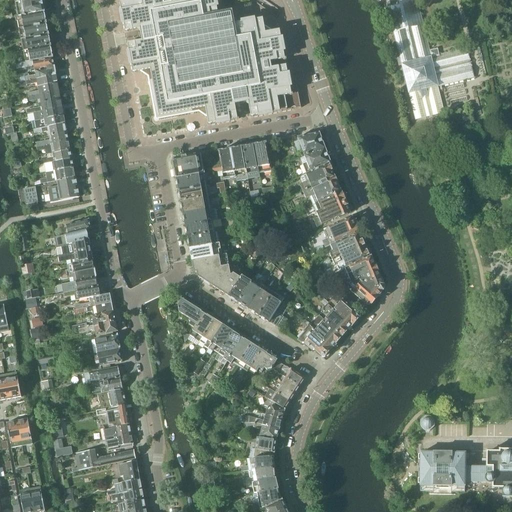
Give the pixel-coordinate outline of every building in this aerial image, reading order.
[(41,0),(29,0),(15,3),(17,16),(43,11),(41,0)] [(127,0),(126,2),(119,3),(125,32),(135,30),(137,43),(127,44),(132,74),(139,72),(148,78),(149,85),(156,120),(191,113),(198,112),(207,118),(208,124),(208,125),(237,120),(234,103),(247,100),(251,117),(301,108),(295,79),(289,80),(288,81),(279,31),(272,32),(264,27),(262,17),(233,22),(231,10),(217,13),(215,0),(127,0)] [(436,49),(429,51),(417,3),(425,1),(424,0),(385,0),(387,8),(385,9),(387,17),(389,17),(399,58),(397,58),(398,66),(401,65),(415,120),(430,117),(433,116),(444,113),(438,86),(474,78),(467,48),(438,55),(436,49)] [(43,11),(17,16),(15,17),(16,22),(17,21),(19,28),(46,23),(43,11)] [(48,34),(46,23),(19,28),(21,39),(48,34)] [(50,46),(48,34),(21,39),(23,51),(50,46)] [(52,57),(50,46),(23,51),(25,62),(52,57)] [(52,57),(25,62),(23,62),(23,63),(15,65),(16,69),(33,66),(34,71),(54,67),(52,57)] [(54,67),(34,71),(35,75),(27,76),(28,81),(55,76),(54,67)] [(55,76),(28,81),(19,82),(20,87),(37,83),(37,87),(57,83),(55,76)] [(58,91),(57,83),(37,87),(38,91),(27,93),(27,94),(25,94),(26,98),(28,97),(58,91)] [(60,100),(58,91),(28,97),(29,101),(40,99),(40,103),(60,100)] [(60,100),(40,103),(41,107),(26,110),(27,114),(33,113),(62,108),(60,100)] [(63,116),(62,108),(33,113),(35,121),(43,120),(63,116)] [(10,109),(2,111),(4,119),(7,118),(12,117),(10,109)] [(63,116),(43,120),(44,123),(36,125),(37,129),(65,124),(63,116)] [(65,124),(37,129),(33,130),(34,134),(48,132),(49,136),(66,133),(65,124)] [(66,133),(49,136),(50,140),(43,141),(43,142),(35,144),(36,148),(36,147),(68,142),(66,133)] [(304,156),(325,149),(319,134),(297,138),(299,142),(294,144),(297,152),(301,150),(304,156)] [(70,150),(68,142),(36,147),(37,151),(44,150),(45,155),(52,154),(70,150)] [(271,143),(265,144),(268,158),(274,157),(271,143)] [(268,158),(265,144),(254,146),(259,174),(271,172),(268,158)] [(259,174),(254,146),(242,148),(247,176),(259,174)] [(242,148),(230,150),(235,178),(236,182),(248,180),(247,176),(242,148)] [(325,149),(304,156),(299,158),(305,175),(310,173),(320,168),(330,163),(329,160),(325,149)] [(70,150),(52,154),(53,158),(38,160),(39,165),(53,163),(71,159),(70,150)] [(235,178),(230,150),(218,152),(222,172),(223,177),(223,180),(235,178)] [(204,174),(200,156),(175,160),(175,161),(173,163),(176,179),(204,174)] [(73,168),(71,159),(53,163),(54,171),(73,168)] [(310,173),(305,175),(300,177),(303,184),(299,186),(302,192),(318,185),(318,184),(326,180),(328,180),(334,178),(332,174),(332,173),(333,170),(333,168),(330,163),(320,168),(310,173)] [(207,167),(207,168),(207,174),(217,172),(220,172),(219,165),(207,167)] [(75,178),(73,168),(54,171),(45,173),(46,178),(39,179),(40,182),(40,184),(56,182),(75,178)] [(204,175),(204,174),(176,179),(178,190),(206,185),(204,175)] [(75,178),(56,182),(57,186),(48,188),(49,193),(77,188),(75,178)] [(276,187),(282,185),(280,178),(274,180),(276,187)] [(334,178),(328,180),(326,180),(318,184),(318,185),(302,192),(305,199),(314,195),(317,203),(340,192),(336,183),(337,183),(334,178)] [(208,197),(206,185),(178,190),(180,202),(208,197)] [(35,187),(23,190),(24,197),(37,195),(35,187)] [(77,188),(49,193),(49,197),(53,197),(53,198),(54,202),(79,198),(77,188)] [(340,192),(317,203),(321,211),(316,213),(318,218),(313,221),(316,228),(345,215),(348,215),(348,213),(349,212),(346,206),(344,202),(345,198),(344,195),(341,193),(340,192),(340,193),(340,192)] [(38,203),(37,195),(24,197),(26,205),(38,203)] [(208,197),(180,202),(183,214),(210,209),(208,197)] [(210,209),(183,214),(185,226),(212,220),(217,220),(215,208),(210,209)] [(329,246),(358,233),(355,225),(355,222),(354,219),(352,217),(351,216),(322,229),(326,239),(321,241),(324,248),(329,246)] [(63,236),(87,230),(90,229),(89,220),(66,226),(67,230),(58,232),(58,233),(51,234),(51,239),(54,238),(60,237),(63,236)] [(212,220),(185,226),(187,238),(215,232),(212,220)] [(89,240),(87,230),(63,236),(60,237),(54,238),(56,247),(89,240)] [(305,231),(287,239),(289,244),(307,236),(305,231)] [(215,232),(187,238),(190,249),(217,244),(216,240),(215,232)] [(358,233),(329,246),(332,252),(329,254),(331,260),(335,258),(340,256),(341,257),(348,254),(347,253),(357,248),(358,249),(364,246),(358,233)] [(26,234),(18,235),(21,253),(29,251),(26,234)] [(91,250),(89,240),(56,247),(58,257),(91,250)] [(217,244),(190,249),(192,261),(219,256),(218,251),(220,250),(219,244),(217,244)] [(366,249),(364,246),(358,249),(357,248),(347,253),(348,254),(341,257),(340,256),(335,258),(331,260),(334,266),(337,264),(340,271),(344,269),(371,257),(368,250),(366,249)] [(284,247),(279,249),(276,250),(278,258),(287,254),(284,247)] [(91,250),(58,257),(59,263),(66,261),(67,265),(71,264),(72,264),(92,260),(91,250)] [(219,256),(192,261),(194,273),(197,272),(198,277),(211,285),(214,281),(222,279),(228,278),(230,276),(232,274),(233,274),(239,269),(239,267),(232,268),(233,270),(230,273),(226,255),(219,257),(219,256)] [(377,272),(375,266),(371,257),(344,269),(351,283),(351,284),(365,277),(368,283),(380,277),(377,272)] [(92,260),(72,264),(73,269),(66,271),(59,272),(60,276),(94,269),(92,260)] [(26,275),(33,274),(35,273),(33,264),(21,266),(23,275),(26,275)] [(94,269),(60,276),(61,280),(73,278),(73,282),(73,283),(96,278),(94,269)] [(240,279),(233,274),(232,274),(230,276),(228,278),(222,279),(214,281),(211,285),(228,297),(240,279)] [(241,276),(240,279),(228,297),(238,303),(250,284),(251,284),(251,283),(241,276)] [(383,286),(380,277),(368,283),(365,277),(351,284),(351,283),(348,284),(345,288),(351,293),(366,306),(368,306),(370,304),(371,304),(380,294),(383,291),(384,286),(383,286)] [(96,278),(73,283),(67,284),(68,288),(62,289),(63,294),(98,287),(96,278)] [(250,284),(238,303),(248,309),(263,286),(254,279),(251,283),(251,284),(250,284)] [(293,283),(285,290),(289,294),(296,288),(293,283)] [(263,286),(248,309),(258,316),(274,292),(263,286)] [(98,288),(98,287),(63,294),(63,298),(74,296),(75,301),(88,298),(99,296),(98,288)] [(109,292),(102,293),(102,292),(100,293),(99,288),(98,288),(99,296),(110,294),(109,292)] [(274,292),(258,316),(268,322),(283,298),(274,292)] [(111,303),(110,294),(99,297),(88,298),(89,303),(74,306),(75,310),(111,303)] [(322,301),(351,327),(359,318),(359,315),(343,301),(343,300),(337,295),(333,301),(332,300),(328,304),(324,299),(322,301)] [(283,303),(287,308),(288,308),(292,304),(287,299),(283,303)] [(194,329),(204,314),(181,300),(178,306),(179,312),(179,313),(189,320),(188,321),(190,322),(189,325),(194,329)] [(351,327),(322,301),(320,303),(325,307),(322,311),(323,311),(319,317),(342,337),(351,327)] [(111,303),(75,310),(72,311),(72,315),(87,312),(87,313),(96,311),(96,313),(99,312),(100,314),(113,312),(111,303)] [(283,303),(276,314),(281,317),(282,317),(287,308),(283,303)] [(3,306),(0,306),(0,332),(9,331),(8,326),(4,307),(4,306),(3,306)] [(41,314),(40,307),(31,309),(32,316),(41,314)] [(113,312),(100,314),(91,316),(92,322),(69,327),(70,332),(78,330),(115,322),(113,312)] [(204,314),(194,329),(190,336),(194,339),(199,342),(213,320),(204,314)] [(275,326),(281,317),(276,314),(270,324),(274,327),(275,326)] [(282,317),(281,317),(277,323),(283,327),(287,320),(282,317)] [(342,337),(319,317),(314,322),(313,321),(310,324),(305,321),(304,322),(333,348),(342,337)] [(32,319),(29,320),(30,328),(39,326),(38,318),(32,319)] [(213,320),(199,342),(204,345),(203,347),(208,350),(211,344),(211,343),(215,337),(216,338),(220,332),(219,331),(223,327),(213,320)] [(117,332),(115,322),(78,330),(79,334),(94,330),(95,336),(117,332)] [(333,348),(304,322),(302,324),(306,328),(303,332),(304,333),(297,341),(301,344),(301,343),(304,343),(311,350),(312,350),(314,350),(321,357),(322,357),(325,357),(333,348)] [(232,333),(223,327),(219,331),(220,332),(216,338),(215,337),(211,343),(211,344),(208,350),(212,352),(213,351),(218,354),(220,350),(221,350),(232,333)] [(32,330),(34,339),(43,337),(41,328),(32,330)] [(238,344),(241,339),(232,333),(221,350),(220,350),(218,354),(223,358),(222,359),(223,359),(220,363),(225,366),(227,362),(226,362),(230,356),(229,356),(233,349),(235,350),(239,344),(238,344)] [(93,354),(119,349),(116,335),(91,340),(93,354)] [(251,345),(241,339),(238,344),(239,344),(235,350),(233,349),(229,356),(230,356),(226,362),(227,362),(230,364),(231,363),(237,366),(251,345)] [(39,340),(34,341),(36,349),(47,347),(47,343),(40,344),(39,340)] [(260,351),(251,345),(237,366),(247,373),(250,369),(249,368),(260,351)] [(119,349),(93,354),(96,367),(100,367),(101,370),(110,369),(110,365),(122,363),(119,349)] [(276,361),(260,351),(249,368),(250,369),(256,373),(258,369),(262,372),(264,369),(266,370),(271,369),(276,361)] [(50,357),(39,359),(40,366),(51,363),(50,357)] [(197,374),(203,366),(205,363),(200,360),(196,365),(197,366),(193,372),(197,374)] [(278,363),(273,371),(276,372),(277,373),(282,365),(278,363)] [(110,369),(101,370),(88,373),(91,384),(120,378),(118,367),(110,369)] [(299,388),(305,379),(286,367),(283,370),(288,373),(285,378),(299,388)] [(16,373),(4,375),(9,400),(20,398),(21,398),(16,373)] [(4,375),(0,375),(0,401),(9,400),(4,375)] [(299,388),(285,378),(283,376),(280,380),(276,378),(274,381),(272,380),(272,381),(280,385),(295,395),(299,388)] [(120,378),(91,384),(93,395),(97,395),(103,393),(123,390),(120,378)] [(51,381),(41,382),(42,392),(53,390),(51,381)] [(290,402),(295,395),(280,385),(272,381),(270,384),(278,388),(275,393),(290,402)] [(126,406),(123,390),(103,393),(97,395),(99,404),(100,408),(95,409),(96,412),(125,406),(126,406)] [(248,395),(252,398),(256,393),(251,390),(248,395)] [(290,402),(275,393),(274,394),(269,390),(264,398),(267,400),(285,410),(290,402)] [(282,420),(285,410),(267,400),(265,404),(268,405),(265,415),(282,420)] [(128,424),(125,406),(96,412),(97,416),(106,415),(108,429),(128,424)] [(278,430),(282,420),(265,415),(263,421),(256,419),(254,424),(278,430)] [(430,418),(424,418),(420,422),(420,427),(424,430),(429,430),(433,427),(433,421),(430,418)] [(27,420),(17,422),(22,447),(32,445),(28,420),(27,420)] [(7,424),(11,449),(22,447),(17,422),(7,424)] [(131,435),(128,424),(108,429),(100,430),(101,436),(102,441),(114,438),(131,435)] [(275,441),(278,430),(254,424),(253,428),(261,430),(259,438),(275,441)] [(131,435),(114,438),(114,442),(106,443),(108,452),(133,446),(131,435)] [(256,438),(251,437),(238,437),(238,441),(243,442),(255,444),(255,450),(250,449),(248,459),(273,457),(273,453),(275,441),(259,438),(257,438),(256,438)] [(63,448),(61,440),(55,441),(56,449),(57,449),(63,448)] [(63,449),(55,451),(57,458),(59,458),(65,456),(64,449),(63,449)] [(98,449),(76,454),(75,454),(78,468),(71,469),(72,473),(135,459),(134,451),(100,458),(99,456),(98,449)] [(511,450),(509,451),(500,450),(500,453),(487,452),(487,468),(465,467),(465,454),(452,453),(434,453),(420,453),(420,470),(420,492),(433,492),(433,486),(451,487),(451,492),(464,492),(464,486),(464,482),(493,482),(493,487),(492,487),(492,488),(494,488),(503,488),(503,496),(511,497),(511,488),(511,450)] [(273,457),(248,459),(246,460),(247,466),(241,467),(242,472),(248,472),(274,468),(273,457)] [(124,482),(139,479),(136,462),(118,466),(120,477),(123,476),(124,482)] [(274,468),(248,472),(249,478),(242,479),(243,484),(251,483),(275,479),(274,468)] [(212,490),(215,489),(213,476),(206,478),(209,490),(212,490)] [(139,479),(124,482),(121,483),(119,483),(115,484),(116,490),(111,491),(107,492),(108,496),(112,496),(141,490),(139,479)] [(277,490),(275,479),(251,483),(243,484),(243,487),(245,486),(246,488),(252,487),(253,493),(256,493),(277,490)] [(44,511),(40,487),(30,489),(33,511),(44,511)] [(33,511),(30,489),(19,491),(23,511),(33,511)] [(143,499),(141,490),(112,496),(113,499),(118,499),(119,504),(143,499)] [(256,493),(253,493),(252,493),(253,499),(255,499),(257,511),(260,510),(265,508),(280,501),(277,490),(256,493)] [(73,494),(65,496),(67,505),(75,504),(73,494)] [(127,511),(145,509),(143,499),(119,504),(117,504),(119,511),(127,511)] [(265,508),(260,510),(260,511),(280,511),(286,509),(281,500),(280,501),(265,508)]
